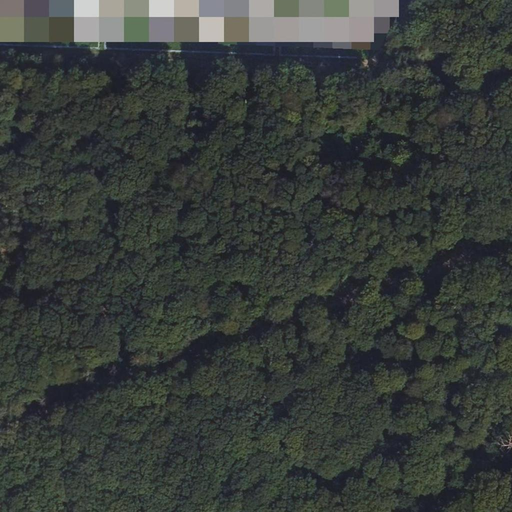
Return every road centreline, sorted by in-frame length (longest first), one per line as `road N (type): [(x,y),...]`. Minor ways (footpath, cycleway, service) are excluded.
road 1 (track): [(0,420),(320,310),(359,306),(511,248)]
road 2 (track): [(511,71),(0,41)]
